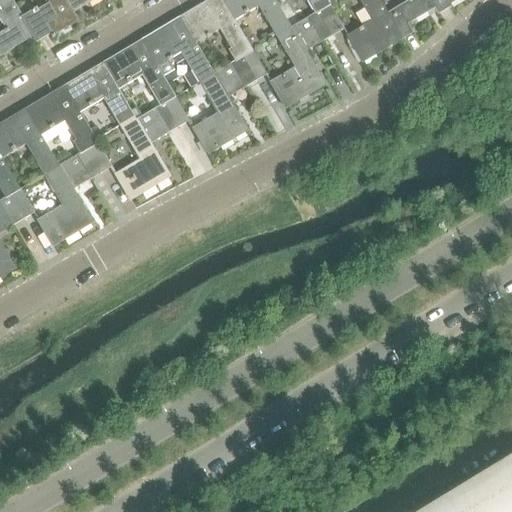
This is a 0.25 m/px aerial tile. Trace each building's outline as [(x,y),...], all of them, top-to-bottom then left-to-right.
[(0,56),(33,37),(17,9),(11,0),(0,0),(0,19),(6,31),(0,34),(0,56)] [(72,13),(64,0),(43,0),(47,6),(38,12),(36,8),(32,11),(28,3),(17,9),(33,37),(36,43),(50,35),(51,37),(51,38),(52,40),(55,38),(54,36),(77,22),(72,13)] [(94,0),(64,0),(72,13),(94,0)] [(194,11),(181,19),(196,44),(219,30),(238,62),(231,65),(243,86),(245,89),(255,82),(242,59),(253,53),(234,21),(221,0),(212,0),(210,2),(212,4),(213,6),(208,9),(206,7),(195,14),(194,11)] [(221,0),(234,21),(258,8),(276,39),(291,29),(273,0),(221,0)] [(305,0),(315,15),(308,19),(321,40),(322,43),(332,37),(318,13),(330,7),(329,6),(326,0),(305,0)] [(402,39),(387,13),(378,0),(357,0),(371,22),(347,37),(362,63),(402,39)] [(435,8),(429,0),(406,0),(407,1),(387,13),(402,39),(411,34),(406,25),(435,8)] [(457,0),(429,0),(435,8),(438,14),(450,7),(449,5),(457,0)] [(330,7),(318,13),(332,37),(344,30),(330,7)] [(155,34),(141,43),(157,68),(163,77),(174,71),(169,61),(180,54),(199,85),(214,76),(196,44),(181,19),(171,25),(173,27),(174,29),(169,32),(168,30),(157,37),(155,34)] [(270,83),(269,83),(272,87),(285,109),(325,86),(304,50),(321,40),(308,19),(291,29),(276,39),(294,69),(270,83)] [(116,57),(103,65),(118,91),(142,77),(160,108),(154,112),(166,132),(167,135),(177,129),(164,106),(176,99),(163,77),(157,68),(141,43),(133,48),(134,50),(135,52),(130,55),(129,53),(118,60),(116,57)] [(253,53),(242,59),(255,82),(267,76),(253,53)] [(78,80),(64,88),(80,114),(103,100),(122,132),(137,122),(118,91),(103,65),(94,71),(95,73),(97,75),(91,78),(90,76),(79,83),(78,80)] [(192,129),(208,155),(247,132),(226,96),(243,86),(231,65),(214,76),(199,85),(216,115),(192,129)] [(39,103),(25,111),(41,137),(64,123),(74,142),(73,143),(80,156),(76,158),(88,178),(90,181),(100,175),(87,152),(99,146),(80,114),(64,88),(55,94),(57,96),(58,98),(53,101),(52,99),(41,106),(39,103)] [(176,99),(164,106),(177,129),(189,122),(176,99)] [(0,126),(0,155),(3,160),(25,146),(44,178),(59,168),(41,137),(25,111),(17,117),(18,119),(19,121),(14,124),(13,122),(2,129),(0,126)] [(115,175),(114,175),(130,201),(170,178),(149,142),(166,132),(154,112),(137,122),(122,132),(140,161),(115,175)] [(99,146),(87,152),(100,175),(112,168),(99,146)] [(0,196),(3,202),(0,203),(0,205),(11,224),(13,227),(22,221),(9,198),(21,191),(3,160),(0,155),(0,196)] [(61,208),(37,221),(53,247),(92,224),(71,188),(88,178),(76,158),(59,168),(44,178),(61,208)] [(21,191),(9,198),(22,221),(34,214),(21,191)] [(0,278),(15,270),(0,244),(0,230),(11,224),(0,205),(0,278)] [(511,511),(511,453),(461,484),(415,511),(511,511)]
